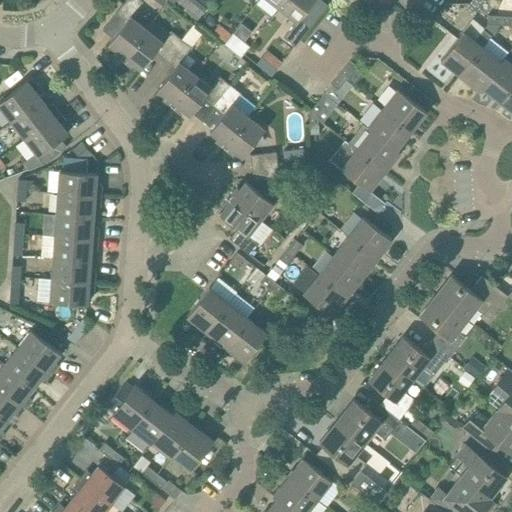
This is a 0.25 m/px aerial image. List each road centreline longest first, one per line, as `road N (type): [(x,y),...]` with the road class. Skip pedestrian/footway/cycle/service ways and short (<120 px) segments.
road 1 (residential): [(240,398),(333,386),(432,246),(501,246)]
road 2 (residential): [(497,131),(380,47),(349,41),(326,73),(297,54)]
road 3 (residential): [(138,159),(175,155),(208,177),(187,264),(138,261)]
road 4 (residential): [(129,336),(0,505)]
road 5 (residential): [(53,33),(138,159)]
road 6 (residential): [(129,336),(177,371),(207,377),(240,398)]
road 7 (residential): [(227,511),(249,470),(240,398)]
